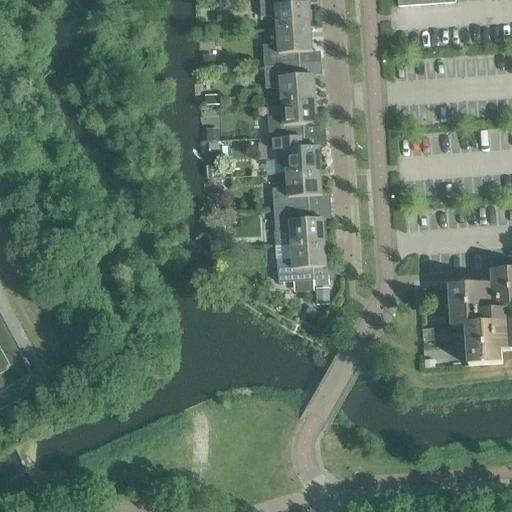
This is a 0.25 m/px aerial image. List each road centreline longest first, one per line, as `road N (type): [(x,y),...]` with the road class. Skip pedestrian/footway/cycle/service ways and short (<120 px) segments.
road 1 (residential): [(315,504),(305,445),(375,309),(385,283),(384,248),(511,238)]
road 2 (residential): [(511,489),(315,504)]
road 3 (residential): [(338,98),(511,87)]
road 4 (residential): [(347,263),(338,98)]
